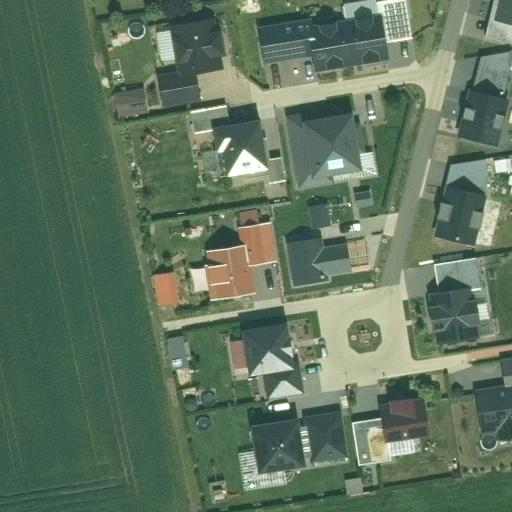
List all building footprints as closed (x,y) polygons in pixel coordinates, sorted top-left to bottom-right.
[(388,0),(380,1),(381,13),(387,13),(391,41),(416,37),(409,0),(388,0)] [(511,22),(497,19),(501,0),(496,0),(488,36),(511,42),(511,22)] [(511,0),(501,0),(497,19),(511,22),(511,0)] [(381,13),(317,25),(310,26),(316,55),(319,71),(394,59),(391,41),(387,13),(381,13)] [(220,16),(174,25),(182,71),(182,76),(202,73),(228,69),(220,16)] [(315,18),(262,26),(267,63),(316,55),(310,26),(317,25),(315,18)] [(182,71),(162,75),(166,108),(204,100),(202,73),(182,76),(182,71)] [(148,87),(119,91),(123,119),(152,114),(148,87)] [(508,102),(471,92),(459,137),(497,147),(508,102)] [(233,104),(194,110),(197,132),(218,128),(236,125),(233,104)] [(337,183),(336,175),(316,178),(307,120),(327,117),(325,109),(290,114),(303,188),(337,183)] [(327,117),(307,120),(316,178),(336,175),(367,170),(358,112),(327,117)] [(236,125),(218,128),(225,177),(273,170),(270,158),(264,120),(236,125)] [(285,156),(270,158),(273,170),(274,181),(289,179),(285,156)] [(490,195),(450,185),(436,236),(478,248),(490,195)] [(374,191),(359,193),(360,207),(376,204),(374,191)] [(326,204),(306,206),(309,228),(328,226),(326,204)] [(241,227),(244,246),(250,245),(254,265),(282,261),(276,221),(241,227)] [(326,237),(291,242),(296,287),(333,282),(332,275),(356,272),(351,242),(327,246),(326,237)] [(244,246),(209,251),(215,300),(260,293),(254,265),(250,245),(244,246)] [(176,285),(159,287),(164,316),(182,314),(176,285)] [(473,289),(433,294),(440,344),(482,338),(473,289)] [(293,322),(247,330),(253,378),(299,369),(293,322)] [(184,368),(182,337),(166,338),(168,369),(184,368)] [(511,383),(478,389),(486,435),(498,433),(500,441),(511,438),(511,383)] [(427,399),(384,405),(390,444),(434,438),(427,399)] [(344,411),(306,417),(314,465),(350,457),(344,411)] [(303,418),(255,425),(262,474),(310,466),(303,418)]
